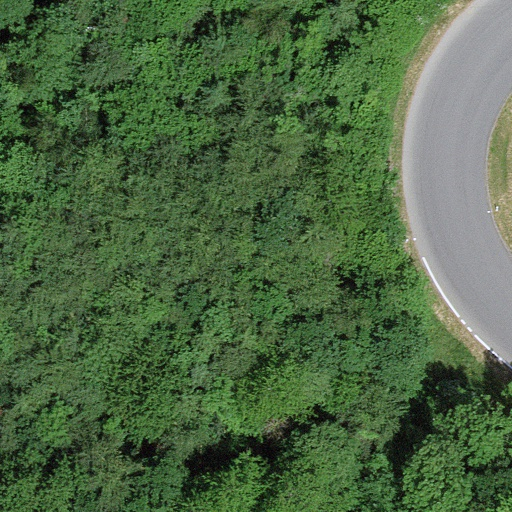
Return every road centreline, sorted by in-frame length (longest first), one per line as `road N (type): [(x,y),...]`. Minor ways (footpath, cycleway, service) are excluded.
road 1 (tertiary): [(511,322),(487,296),(460,245),(446,192),(450,131),(468,77),(511,26)]
road 2 (track): [(478,279),(424,384),(336,511)]
